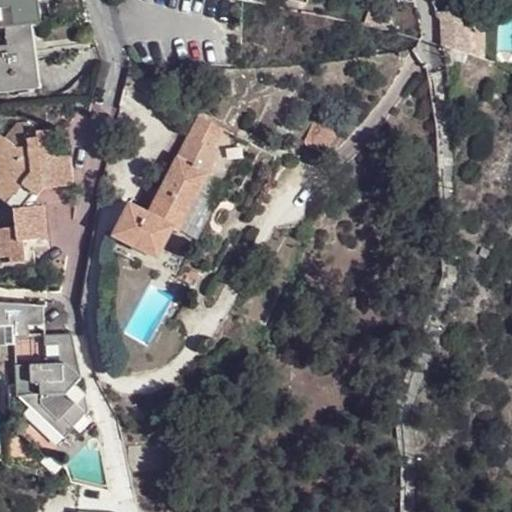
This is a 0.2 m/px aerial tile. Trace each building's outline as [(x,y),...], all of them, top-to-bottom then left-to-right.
[(0,0),(0,25),(34,21),(39,20),(40,22),(46,20),(51,20),(48,0),(0,0)] [(448,23),(444,45),(471,54),(468,8),(452,8),(437,10),(439,17),(448,23)] [(22,24),(23,32),(25,32),(28,59),(36,58),(36,60),(51,59),(46,20),(40,22),(39,22),(22,24)] [(22,24),(0,27),(0,83),(36,79),(36,78),(28,79),(26,61),(33,61),(36,60),(36,58),(28,59),(25,32),(23,32),(22,24)] [(33,61),(26,61),(28,79),(36,78),(33,61)] [(201,116),(190,136),(200,141),(211,121),(201,116)] [(200,141),(213,148),(223,127),(211,121),(200,141)] [(316,122),(306,141),(309,143),(321,149),(327,152),(337,135),(335,132),(316,122)] [(0,134),(0,258),(11,257),(12,264),(27,262),(24,242),(48,239),(45,206),(23,208),(34,194),(37,197),(44,189),(73,186),(69,155),(56,157),(51,157),(50,144),(55,144),(61,136),(53,129),(37,131),(28,123),(15,125),(5,138),(0,134)] [(190,136),(180,156),(209,171),(219,152),(213,148),(200,141),(190,136)] [(180,156),(149,215),(174,228),(180,231),(211,173),(209,171),(180,156)] [(149,215),(131,205),(115,236),(158,259),(174,228),(149,215)] [(32,322),(31,302),(0,300),(0,373),(6,374),(13,382),(18,382),(18,364),(17,334),(32,333),(32,322)] [(31,302),(32,322),(47,322),(47,304),(31,302)] [(21,383),(21,394),(21,413),(14,420),(50,455),(56,454),(66,462),(91,435),(85,430),(94,419),(88,413),(92,409),(88,391),(78,382),(84,375),(75,333),(49,334),(49,341),(61,341),(63,361),(35,363),(36,381),(44,381),(45,391),(21,383)] [(210,338),(207,339),(206,340),(206,343),(206,346),(208,347),(210,348),(214,347),(216,345),(216,343),(215,340),(213,338),(210,338)] [(18,382),(13,382),(14,420),(21,413),(21,394),(21,383),(18,382)]
